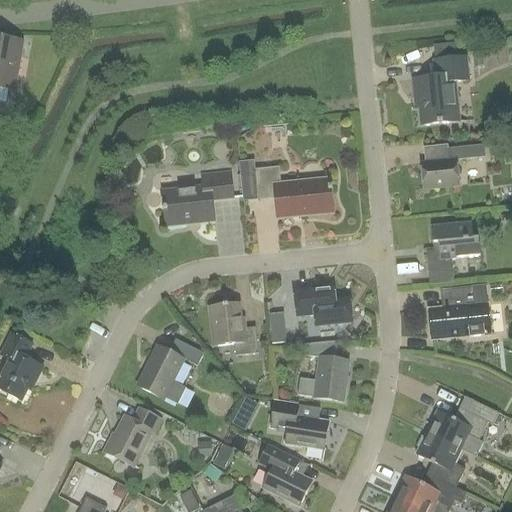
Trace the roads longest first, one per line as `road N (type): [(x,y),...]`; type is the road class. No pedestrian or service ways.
road 1 (residential): [(32,511),(107,356),(172,281),(215,265)]
road 2 (residential): [(387,245),(388,356),(378,433),(340,511)]
road 3 (residential): [(357,0),(387,245)]
road 4 (residential): [(215,265),(387,245)]
road 5 (residential): [(0,16),(140,0)]
